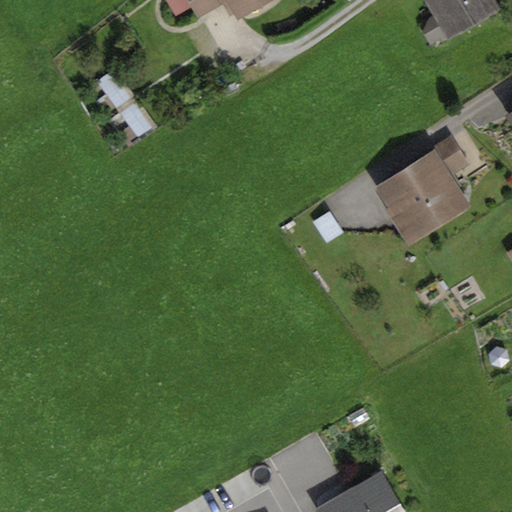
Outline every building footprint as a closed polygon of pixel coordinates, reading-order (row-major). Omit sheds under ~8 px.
[(190,0),(202,19),(226,5),(236,23),(275,0),(190,0)] [(492,0),(427,0),(447,37),(498,10),(492,0)] [(100,75),(137,133),(154,123),(118,64),(100,75)] [(511,111),(503,117),(511,130),(511,111)] [(464,135),(376,189),(410,246),(471,209),(453,180),(481,163),(464,135)] [(401,511),(380,475),(320,511),(401,511)]
